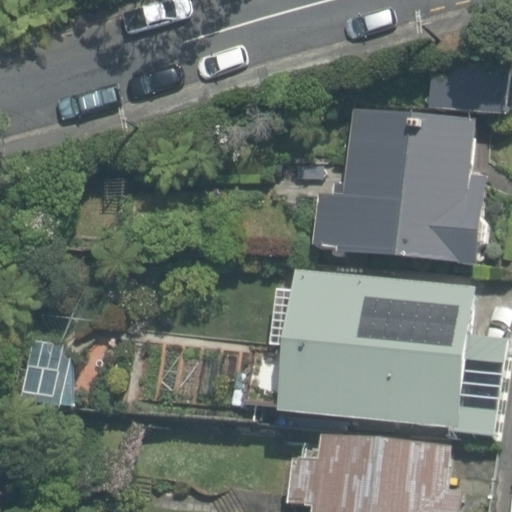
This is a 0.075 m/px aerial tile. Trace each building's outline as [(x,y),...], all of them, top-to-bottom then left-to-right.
[(437,111),(511,117),(511,71),(441,65),(437,111)] [(347,256),(486,269),(494,180),(478,178),(483,121),(360,110),(353,187),(343,186),(342,195),(326,193),(321,247),(348,249),(347,256)] [(462,433),(503,437),(511,341),(479,338),(484,288),(303,271),(290,414),(462,430),(462,433)] [(20,404),(82,412),(77,364),(68,348),(28,343),(20,404)] [(328,511),(471,511),(472,496),(458,495),(461,450),(333,440),(332,461),(304,459),(300,507),(329,510),(328,511)]
